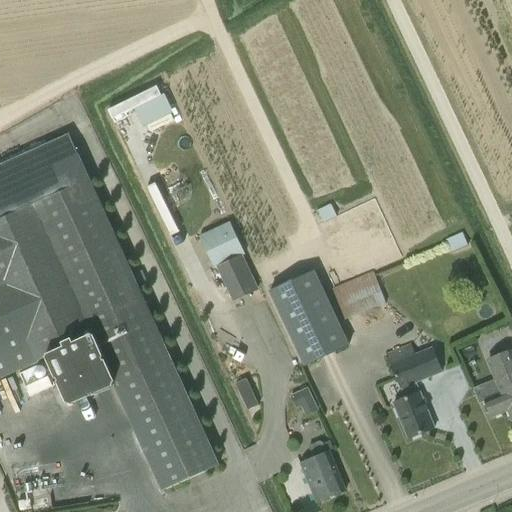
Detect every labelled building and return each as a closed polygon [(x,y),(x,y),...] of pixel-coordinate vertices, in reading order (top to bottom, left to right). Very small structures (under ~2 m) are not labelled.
[(131,96),(149,133),(171,122),(153,86),(131,96)] [(0,165),(0,376),(47,355),(68,401),(113,380),(162,490),(218,465),(68,135),(0,165)] [(316,212),(322,224),(336,217),(330,204),(316,212)] [(242,255),(246,253),(231,220),(200,234),(216,267),(242,255)] [(446,241),(451,253),(468,245),(462,233),(446,241)] [(259,289),(242,255),(216,267),(233,302),(259,289)] [(315,271),(269,292),(303,366),(349,344),(315,271)] [(433,428),(416,384),(443,373),(432,346),(416,352),(410,343),(385,353),(399,390),(403,388),(407,398),(393,404),(407,438),(433,428)] [(508,411),(511,421),(511,363),(507,352),(488,360),(501,393),(484,400),(491,417),(508,411)] [(257,401),(246,379),(235,385),(246,406),(257,401)] [(292,397),(297,407),(313,399),(308,389),(292,397)] [(313,457),(300,462),(316,502),(345,490),(329,450),(325,452),(320,440),(308,445),(313,457)]
